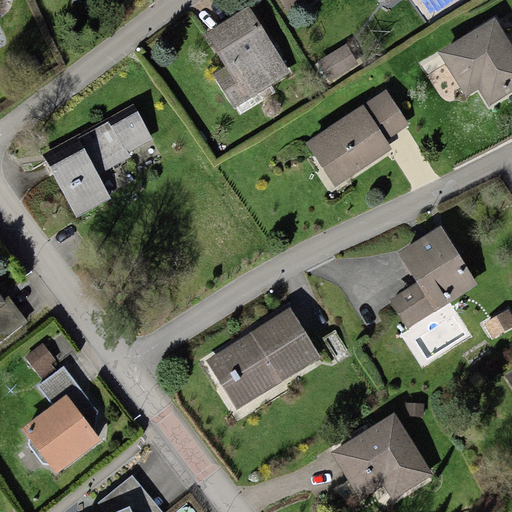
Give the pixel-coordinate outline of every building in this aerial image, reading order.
[(274,0),(284,14),(303,0),(274,0)] [(284,79),(243,15),(205,39),(224,70),(216,76),(236,109),(284,79)] [(511,95),(511,65),(489,28),(438,58),(464,100),(476,93),(487,111),(511,95)] [(342,51),(316,68),(328,86),(354,69),(342,51)] [(381,99),(307,149),(335,190),(385,156),(380,147),(404,131),(381,99)] [(134,116),(45,170),(72,214),(161,160),(134,116)] [(432,235),(395,260),(414,289),(392,304),(409,330),(468,291),(432,235)] [(0,283),(0,347),(32,323),(0,283)] [(285,318),(209,367),(236,409),(312,360),(285,318)] [(57,403),(27,426),(58,465),(94,437),(70,407),(86,394),(64,366),(42,384),(57,403)] [(391,422),(331,460),(357,501),(380,487),(390,503),(428,479),(391,422)] [(108,511),(162,511),(135,478),(102,504),(108,511)]
